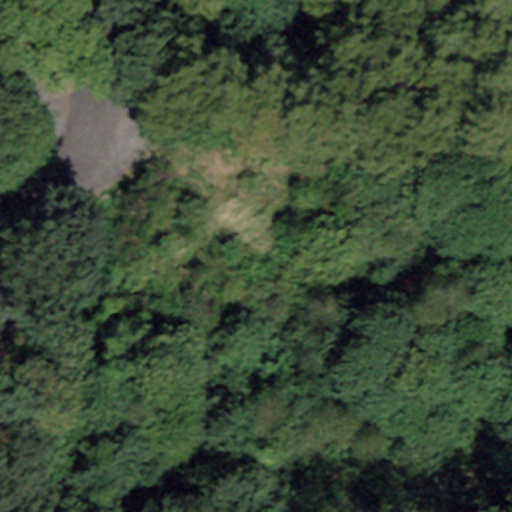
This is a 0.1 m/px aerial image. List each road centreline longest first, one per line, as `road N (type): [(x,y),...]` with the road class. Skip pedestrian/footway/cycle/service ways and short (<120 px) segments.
road 1 (unclassified): [(70,0),(94,81),(85,130),(57,182)]
road 2 (unclassified): [(57,182),(0,325)]
road 3 (residential): [(57,182),(0,57)]
